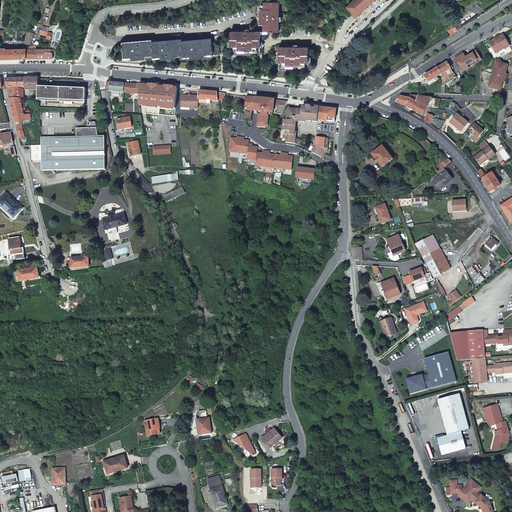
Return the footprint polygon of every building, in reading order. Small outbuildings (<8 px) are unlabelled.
[(354,0),(347,7),(360,23),(384,0),(354,0)] [(260,31),(264,31),(279,32),(280,2),(256,2),(256,25),(256,31),(260,31)] [(450,25),(455,32),(459,29),(458,27),(460,26),(456,20),(450,25)] [(445,29),(450,36),(455,32),(450,25),(445,29)] [(47,36),(48,32),(49,28),(43,26),(40,34),(47,36)] [(260,31),(256,31),(231,31),(231,54),(260,54),(260,31)] [(27,32),(25,40),(24,44),(30,45),(33,33),(27,32)] [(503,35),(489,42),(496,53),(509,46),(503,35)] [(213,54),(213,55),(219,54),(217,43),(212,44),(211,38),(182,41),(182,39),(152,41),(152,40),(123,42),(124,58),(132,57),(132,59),(132,61),(147,59),(146,57),(146,56),(154,56),(154,57),(161,57),(161,58),(161,60),(176,59),(176,57),(176,55),(183,55),(183,56),(183,57),(191,56),(191,57),(191,59),(206,58),(206,56),(206,55),(213,54)] [(35,50),(36,50),(36,46),(39,46),(39,43),(33,42),(33,46),(31,46),(31,47),(29,47),(29,50),(27,50),(27,59),(35,59),(35,50)] [(16,59),(27,59),(27,50),(27,49),(18,49),(18,43),(16,43),(16,50),(16,59)] [(309,47),(282,47),(279,47),(279,53),(277,53),(277,58),(279,58),(279,70),(309,70),(309,69),(309,47)] [(0,59),(16,59),(16,50),(6,50),(6,48),(0,48),(0,59)] [(35,59),(52,59),(53,53),(50,53),(51,51),(46,49),(36,50),(35,50),(35,59)] [(478,62),(482,60),(476,50),(472,53),(473,54),(464,59),(467,66),(477,60),(478,62)] [(492,74),(504,77),(508,65),(496,61),(492,74)] [(442,74),(451,68),(447,62),(438,67),(442,74)] [(429,82),(442,74),(438,67),(425,76),(429,82)] [(442,74),(442,86),(456,77),(451,68),(442,74)] [(488,87),(500,90),(504,77),(492,74),(488,87)] [(26,90),(30,90),(30,78),(14,79),(5,79),(9,94),(17,93),(16,89),(14,89),(14,87),(26,87),(26,90)] [(39,87),(38,78),(30,78),(30,90),(39,90),(39,87)] [(125,83),(108,82),(107,87),(110,87),(110,91),(113,91),(113,95),(120,96),(120,94),(122,94),(122,92),(124,93),(125,83)] [(139,85),(125,83),(124,93),(140,94),(139,85)] [(178,89),(139,85),(140,94),(141,105),(145,106),(146,113),(176,116),(178,89)] [(39,90),(38,99),(85,101),(85,100),(86,100),(87,99),(85,99),(86,89),(39,87),(39,90)] [(218,92),(199,91),(199,96),(199,99),(200,99),(211,101),(219,101),(219,100),(218,92)] [(20,98),(24,97),(24,94),(22,94),(22,92),(20,92),(19,93),(17,93),(9,94),(16,123),(25,121),(20,98)] [(222,93),(218,92),(219,100),(221,100),(225,101),(226,94),(222,93)] [(190,108),(198,108),(199,99),(199,96),(182,95),(182,106),(190,106),(190,108)] [(406,106),(417,112),(421,103),(417,101),(418,96),(410,95),(410,98),(406,106)] [(396,102),(406,106),(410,98),(400,96),(396,102)] [(417,101),(421,103),(427,107),(429,103),(432,98),(418,96),(417,101)] [(250,97),(248,97),(246,109),(254,110),(255,98),(250,97)] [(254,110),(254,112),(263,113),(262,116),(260,116),(259,127),(266,128),(268,126),(269,117),(269,113),(280,115),(287,102),(281,101),(265,99),(255,98),(254,110)] [(421,103),(417,112),(423,115),(427,107),(421,103)] [(319,122),(321,107),(316,107),(315,109),(311,108),(310,107),(309,106),(308,106),(307,106),(306,107),(306,108),(303,107),(302,111),(288,109),(287,120),(283,120),(283,124),(285,125),(283,126),(282,130),(285,131),(285,134),(284,133),(283,139),(286,139),(286,142),(296,144),(299,145),(301,140),(297,138),(293,137),(294,134),(296,135),(297,121),(306,122),(306,121),(319,122)] [(335,122),(337,109),(321,107),(319,122),(318,124),(322,124),(323,120),(335,122)] [(455,125),(454,126),(461,132),(469,123),(457,113),(450,121),(455,125)] [(428,114),(424,120),(430,123),(431,124),(435,117),(428,114)] [(131,117),(117,119),(119,129),(132,127),(131,117)] [(42,137),(42,145),(43,160),(43,170),(106,169),(105,136),(98,136),(96,122),(88,122),(89,128),(77,128),(77,137),(42,137)] [(16,125),(19,139),(25,137),(22,124),(16,125)] [(474,124),(468,132),(472,135),(473,134),(478,139),(484,131),(474,124)] [(11,154),(12,156),(16,156),(11,133),(5,134),(4,137),(2,136),(2,135),(0,135),(0,146),(3,146),(5,155),(11,154)] [(312,152),(322,157),(324,153),(323,152),(323,151),(326,153),(328,148),(329,144),(327,144),(327,142),(328,142),(329,138),(317,137),(316,145),(312,152)] [(230,152),(239,153),(241,138),(237,138),(237,140),(237,142),(235,142),(234,140),(232,140),(230,152)] [(241,138),(239,153),(248,154),(249,144),(250,142),(247,142),(246,143),(244,143),(244,141),(245,138),(241,138)] [(139,141),(128,143),(131,156),(141,154),(139,141)] [(496,155),(490,146),(487,143),(482,147),(484,151),(475,157),(480,165),(488,159),(489,160),(496,155)] [(248,160),(257,160),(258,154),(258,148),(255,148),(254,149),(253,149),(253,148),(253,145),(249,144),(248,154),(248,160)] [(43,160),(42,145),(32,145),(32,160),(43,160)] [(383,167),(393,159),(386,150),(387,149),(384,145),(372,154),(383,167)] [(172,147),(154,148),(155,155),(172,154),(172,147)] [(265,167),(267,152),(263,151),(263,154),(263,156),(261,155),(260,154),(258,154),(257,160),(256,166),(265,167)] [(271,152),(267,152),(265,167),(274,168),(275,155),(273,155),(272,156),(270,156),(270,155),(271,152)] [(278,156),(275,155),(274,168),(283,169),(285,154),(281,153),(281,156),(281,157),(279,157),(278,156)] [(290,158),(288,158),(288,157),(289,154),(285,154),(283,169),(292,170),(294,157),(291,157),(290,158)] [(439,171),(451,162),(447,158),(442,162),(440,160),(434,165),(439,171)] [(297,178),(315,179),(316,169),(298,167),(297,176),(297,178)] [(477,170),(483,178),(486,176),(480,168),(477,170)] [(492,172),(496,178),(502,175),(498,169),(492,172)] [(448,176),(449,175),(446,171),(433,181),(439,188),(446,182),(447,183),(451,180),(448,176)] [(486,176),(483,178),(491,191),(501,185),(496,178),(492,172),(486,176)] [(173,174),(152,177),(153,184),(174,181),(173,174)] [(163,196),(166,202),(186,193),(183,187),(163,196)] [(6,193),(0,199),(0,204),(14,218),(22,209),(6,193)] [(453,210),(466,209),(465,199),(452,200),(453,210)] [(385,204),(376,207),(379,214),(378,215),(382,223),(391,220),(385,204)] [(108,233),(117,229),(117,226),(127,224),(124,214),(115,217),(114,212),(109,214),(110,218),(104,220),(108,233)] [(416,243),(427,263),(434,259),(431,253),(440,248),(433,234),(416,243)] [(399,235),(387,240),(392,251),(394,255),(398,254),(406,250),(399,235)] [(499,243),(489,235),(485,239),(487,241),(485,243),(493,250),(499,243)] [(21,249),(21,245),(20,238),(8,239),(11,256),(9,256),(10,261),(25,259),(23,248),(21,249)] [(435,262),(445,257),(440,248),(431,253),(434,259),(435,262)] [(394,255),(392,251),(388,253),(390,259),(395,261),(400,258),(398,254),(394,255)] [(72,267),(89,266),(89,256),(68,258),(68,263),(71,262),(72,267)] [(434,259),(427,263),(435,278),(441,274),(441,273),(450,268),(445,257),(435,262),(434,259)] [(477,285),(483,280),(478,272),(473,264),(470,266),(470,267),(467,269),(477,285)] [(20,282),(39,278),(37,268),(18,272),(20,282)] [(422,268),(410,272),(413,281),(418,279),(418,278),(425,275),(422,268)] [(441,288),(437,278),(435,279),(443,294),(445,293),(442,287),(441,288)] [(386,287),(383,288),(388,299),(401,294),(394,279),(384,283),(386,287)] [(447,297),(453,304),(460,298),(454,291),(447,297)] [(470,297),(462,303),(465,307),(473,302),(470,297)] [(460,311),(458,307),(446,315),(450,320),(461,312),(460,311)] [(391,318),(383,321),(386,330),(384,331),(387,338),(397,334),(395,328),(394,328),(392,324),(393,323),(391,318)] [(498,344),(503,344),(508,343),(508,345),(511,344),(511,330),(503,331),(504,335),(502,337),(497,337),(497,335),(487,336),(486,330),(482,331),(482,330),(467,332),(469,359),(471,359),(484,358),(483,344),(488,344),(490,344),(498,343),(498,344)] [(457,360),(469,359),(467,332),(449,333),(457,360)] [(422,375),(405,379),(410,394),(426,390),(426,389),(431,388),(432,388),(456,382),(448,352),(424,359),(428,374),(422,376),(422,375)] [(494,373),(495,375),(503,374),(503,372),(511,371),(511,369),(511,362),(494,364),(494,366),(485,366),(484,358),(471,359),(473,384),(486,383),(486,373),(494,373)] [(437,400),(439,406),(461,400),(459,394),(437,400)] [(439,406),(443,419),(464,413),(461,400),(439,406)] [(507,433),(509,432),(506,421),(503,422),(498,405),(483,409),(488,427),(496,425),(498,431),(499,435),(498,441),(496,441),(494,442),(492,449),(496,450),(499,449),(501,442),(507,444),(510,435),(508,435),(507,433)] [(206,410),(199,411),(200,419),(196,420),(197,425),(199,425),(200,435),(212,433),(209,418),(207,418),(206,410)] [(464,413),(443,419),(447,436),(444,437),(443,435),(435,437),(436,444),(438,444),(441,456),(466,449),(461,431),(469,429),(464,413)] [(145,420),(148,435),(158,433),(156,428),(160,427),(158,417),(145,420)] [(271,449),(283,439),(275,429),(264,437),(268,441),(266,443),(271,449)] [(253,454),(256,452),(246,433),(233,439),(253,454)] [(113,452),(123,449),(120,441),(110,444),(113,452)] [(124,456),(104,463),(106,467),(108,467),(110,473),(119,470),(119,471),(128,468),(124,456)] [(251,486),(260,486),(260,467),(250,467),(250,476),(251,476),(251,486)] [(281,467),(271,467),(271,484),(280,484),(280,478),(280,475),(281,475),(281,467)] [(66,468),(54,469),(54,477),(57,477),(57,482),(66,482),(66,468)] [(228,505),(218,477),(207,480),(213,500),(215,499),(218,508),(228,505)] [(492,511),(489,501),(488,501),(485,497),(478,492),(482,488),(472,479),(463,488),(462,487),(462,484),(457,485),(457,479),(450,479),(451,492),(457,492),(459,493),(458,494),(468,503),(471,499),(472,498),(476,501),(475,502),(482,508),(483,509),(482,510),(482,511),(492,511)] [(104,494),(103,489),(91,491),(92,496),(93,496),(95,509),(94,510),(94,511),(106,511),(106,508),(105,508),(102,494),(104,494)] [(131,496),(120,498),(122,511),(123,511),(149,511),(149,509),(140,510),(140,511),(136,508),(135,510),(133,508),(133,507),(131,496)]
